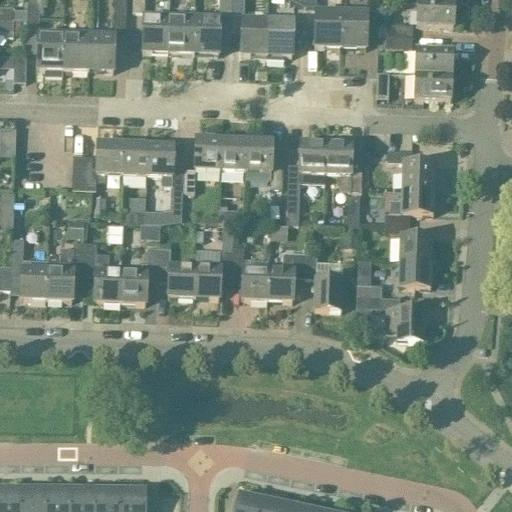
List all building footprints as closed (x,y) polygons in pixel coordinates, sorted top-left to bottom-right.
[(27,9),(26,15),(26,25),(26,26),(26,34),(39,35),(39,9),(36,8),(36,0),(26,0),(27,8),(27,9)] [(113,0),(113,17),(126,17),(126,0),(113,0)] [(144,0),(131,0),(131,18),(144,18),(144,0)] [(218,0),(218,20),(230,20),(230,0),(218,0)] [(230,0),(230,20),(243,21),(243,0),(230,0)] [(292,0),(292,12),(303,12),(303,0),(292,0)] [(303,0),(303,12),(316,12),(316,0),(303,0)] [(365,0),(365,14),(378,14),(378,0),(365,0)] [(453,33),(454,7),(416,6),(415,32),(453,33)] [(313,53),(338,53),(339,17),(314,16),(313,53)] [(339,17),(338,53),(364,54),(365,17),(339,17)] [(142,59),(167,60),(168,23),(143,22),(142,59)] [(168,23),(167,60),(192,60),(193,23),(168,23)] [(193,23),(192,60),(218,61),(219,24),(193,23)] [(19,25),(0,24),(0,36),(12,37),(19,37),(19,25)] [(240,62),(266,62),(266,25),(241,25),(240,62)] [(266,25),(266,62),(291,63),(292,26),(266,25)] [(385,41),(385,30),(378,29),(377,41),(379,41),(385,41)] [(388,30),(385,30),(385,41),(411,43),(412,31),(388,30)] [(36,76),(62,77),(63,40),(37,39),(36,76)] [(63,40),(62,77),(87,78),(88,41),(63,40)] [(88,41),(87,78),(113,78),(114,42),(88,41)] [(411,55),(411,43),(385,41),(385,53),(411,55)] [(413,79),(451,81),(452,55),(414,54),(413,79)] [(12,88),(24,88),(25,88),(25,62),(13,62),(12,88)] [(388,79),(376,78),(375,105),(387,105),(388,79)] [(450,106),(451,81),(413,79),(412,105),(450,106)] [(15,138),(4,138),(3,162),(15,162),(15,138)] [(193,176),(194,176),(218,176),(219,145),(194,144),(193,175),(193,176)] [(219,145),(218,176),(244,177),(245,146),(219,145)] [(244,177),(269,178),(269,194),(281,195),(282,171),(269,170),(270,147),(245,146),(244,177)] [(95,181),(120,181),(121,149),(97,148),(96,162),(96,174),(95,181)] [(299,189),(323,190),(325,148),(299,148),(298,171),(287,171),(287,195),(286,230),(297,231),(299,189)] [(325,148),(323,190),(324,190),(324,180),(339,180),(339,197),(360,198),(362,165),(350,165),(351,149),(325,148)] [(121,149),(120,181),(145,182),(146,150),(121,149)] [(160,183),(160,193),(170,194),(170,198),(182,199),(183,175),(171,174),(172,151),(146,150),(145,182),(160,183)] [(363,156),(363,167),(370,168),(371,157),(363,156)] [(400,194),(432,195),(433,169),(410,168),(411,157),(386,157),(386,168),(401,169),(400,194)] [(96,174),(96,162),(72,161),(72,173),(96,174)] [(95,181),(96,174),(72,173),(71,185),(95,186),(95,181)] [(193,199),(194,176),(193,176),(193,175),(183,175),(182,199),(193,199)] [(71,196),(95,196),(95,186),(71,185),(71,196)] [(432,195),(400,194),(399,219),(384,218),(384,215),(364,214),(364,229),(384,230),(407,231),(408,220),(431,221),(432,195)] [(181,215),(182,199),(170,198),(170,217),(159,219),(158,231),(159,231),(181,228),(181,215)] [(103,222),(104,204),(95,204),(94,222),(103,222)] [(226,229),(226,217),(218,216),(217,228),(226,229)] [(121,230),(143,230),(144,218),(121,218),(121,230)] [(143,231),(158,231),(159,219),(144,218),(143,230),(143,231)] [(352,223),(348,227),(348,233),(358,233),(358,223),(352,223)] [(72,244),(82,244),(83,225),(73,225),(72,244)] [(0,234),(13,235),(13,227),(0,226),(0,234)] [(398,242),(397,267),(429,268),(430,242),(407,241),(407,231),(384,230),(383,242),(398,242)] [(231,235),(231,252),(243,252),(244,247),(236,247),(237,234),(232,234),(231,235)] [(193,272),(192,305),(218,305),(218,290),(229,290),(231,252),(231,235),(223,235),(221,257),(220,257),(219,273),(193,272)] [(356,236),(342,235),(341,249),(355,250),(356,236)] [(20,306),(46,306),(47,267),(22,266),(23,257),(23,245),(11,245),(11,257),(10,272),(9,281),(10,281),(9,296),(10,296),(10,300),(20,300),(20,306)] [(60,254),(60,267),(47,267),(46,306),(71,307),(72,283),(83,284),(84,249),(73,249),(73,254),(60,254)] [(84,249),(83,284),(94,284),(93,308),(119,309),(120,277),(109,276),(109,261),(96,260),(97,249),(84,249)] [(240,306),(266,307),(267,274),(242,273),(243,258),(243,252),(231,252),(229,290),(240,291),(240,306)] [(120,277),(119,309),(144,310),(145,288),(156,288),(158,254),(147,254),(146,270),(136,270),(135,277),(120,277)] [(156,288),(167,289),(166,304),(192,305),(193,272),(169,271),(170,255),(158,254),(157,270),(156,288)] [(304,284),(304,260),(293,259),(282,259),(281,275),(267,274),(266,307),(291,308),(292,284),(304,284)] [(317,260),(304,260),(304,284),(314,284),(313,316),(339,317),(341,285),(341,269),(316,268),(317,260)] [(429,268),(397,267),(396,293),(428,294),(429,268)] [(9,281),(10,272),(0,271),(0,295),(9,296),(10,281),(9,281)] [(356,302),(380,303),(381,292),(364,291),(364,279),(356,279),(356,291),(356,302)] [(380,303),(356,302),(355,314),(380,315),(380,303)] [(370,333),(371,315),(355,314),(355,333),(361,333),(370,333)] [(423,316),(385,315),(384,332),(396,332),(395,347),(422,348),(423,316)] [(21,511),(21,495),(0,495),(0,511),(21,511)] [(21,495),(21,511),(45,511),(46,495),(21,495)] [(46,495),(45,511),(70,511),(70,495),(46,495)] [(70,495),(70,511),(94,511),(95,496),(70,495)] [(119,511),(119,496),(95,496),(94,511),(119,511)] [(144,511),(144,496),(119,496),(119,511),(144,511)] [(260,511),(262,505),(237,499),(237,502),(222,499),(219,511),(260,511)]
